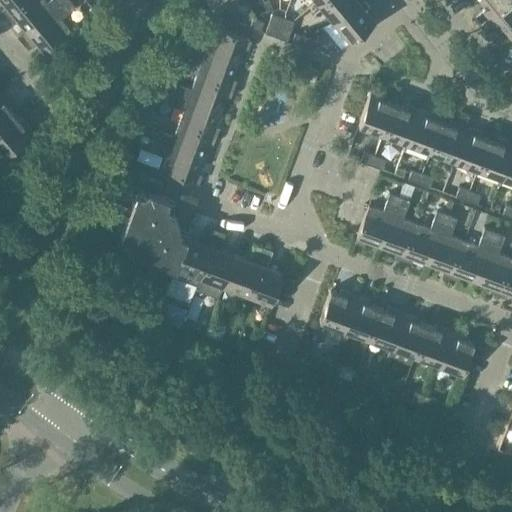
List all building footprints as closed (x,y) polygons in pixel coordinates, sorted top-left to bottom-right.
[(0,0),(10,13),(26,0),(0,0)] [(26,0),(10,13),(27,33),(65,0),(48,0),(47,2),(45,0),(26,0)] [(70,0),(65,0),(27,33),(43,53),(70,30),(61,18),(75,6),(70,0)] [(209,0),(218,10),(230,0),(209,0)] [(318,0),(317,1),(333,20),(357,0),(318,0)] [(362,0),(357,0),(333,20),(350,41),(374,20),(368,12),(371,10),(362,0)] [(474,14),(480,22),(506,0),(481,0),(486,4),(474,14)] [(498,20),(511,36),(511,35),(511,0),(506,0),(480,22),(487,30),(498,20)] [(268,23),(278,26),(281,17),(272,14),(268,23)] [(249,27),(260,31),(264,21),(253,18),(249,27)] [(281,28),(290,31),(294,22),(284,18),(281,28)] [(265,32),(274,36),(278,26),(268,23),(265,32)] [(191,34),(187,44),(238,63),(247,38),(214,26),(209,41),(191,34)] [(290,31),(281,28),(277,37),(287,40),(290,31)] [(291,42),(302,46),(305,37),(295,33),(291,42)] [(305,37),(302,46),(313,50),(316,41),(305,37)] [(201,61),(196,74),(230,87),(238,63),(187,44),(183,54),(201,61)] [(314,82),(318,70),(304,64),(299,77),(314,82)] [(173,81),(170,92),(221,110),(230,87),(196,74),(191,88),(173,81)] [(0,123),(13,113),(7,106),(10,103),(0,91),(0,123)] [(358,124),(383,133),(394,103),(385,100),(386,97),(370,91),(358,124)] [(184,108),(179,122),(212,134),(221,110),(170,92),(166,102),(184,108)] [(383,133),(406,142),(419,109),(404,103),(402,106),(394,103),(383,133)] [(406,142),(430,151),(441,121),(432,117),(434,114),(419,109),(406,142)] [(13,113),(0,123),(0,146),(5,153),(33,131),(22,118),(19,120),(13,113)] [(430,151),(454,159),(466,126),(451,120),(450,124),(441,121),(430,151)] [(156,129),(152,139),(203,158),(212,134),(179,122),(174,135),(156,129)] [(454,159),(478,168),(489,138),(480,135),(481,132),(466,126),(454,159)] [(478,168),(501,177),(511,149),(511,143),(499,138),(497,141),(489,138),(478,168)] [(203,158),(152,139),(148,149),(166,155),(161,170),(194,182),(203,158)] [(511,149),(501,177),(511,181),(511,149)] [(360,161),(371,165),(375,156),(364,152),(360,161)] [(375,156),(371,165),(382,169),(385,160),(375,156)] [(408,179),(419,183),(422,173),(411,169),(408,179)] [(161,265),(174,270),(187,236),(179,234),(181,228),(172,224),(168,216),(171,207),(166,205),(169,197),(159,193),(163,181),(140,173),(130,198),(134,199),(117,245),(162,262),(161,265)] [(422,173),(419,183),(429,187),(433,177),(422,173)] [(455,196),(466,200),(469,191),(459,187),(455,196)] [(469,191),(466,200),(477,204),(480,195),(469,191)] [(399,196),(389,192),(383,210),(368,204),(356,238),(380,247),(399,196)] [(409,199),(399,196),(380,247),(404,255),(416,222),(403,217),(409,199)] [(502,214),(511,217),(511,206),(506,204),(502,214)] [(404,255),(428,264),(446,213),(436,209),(430,227),(416,222),(404,255)] [(428,264),(451,273),(464,240),(450,235),(457,217),(446,213),(428,264)] [(203,237),(212,241),(216,230),(207,226),(203,237)] [(451,273),(475,282),(494,231),(484,227),(477,245),(464,240),(451,273)] [(216,230),(212,241),(221,244),(225,233),(216,230)] [(475,282),(499,291),(511,257),(498,252),(504,235),(494,231),(475,282)] [(191,272),(199,275),(210,245),(187,236),(174,270),(189,275),(191,272)] [(250,255),(259,258),(263,247),(254,244),(250,255)] [(207,282),(222,287),(234,254),(210,245),(199,275),(208,279),(207,282)] [(263,247),(259,258),(268,262),(272,251),(263,247)] [(238,290),(246,293),(258,263),(234,254),(222,287),(237,293),(238,290)] [(499,291),(511,295),(511,257),(499,291)] [(258,263),(246,293),(255,296),(254,299),(270,305),(282,272),(258,263)] [(319,319),(343,328),(356,295),(341,289),(340,293),(330,289),(319,319)] [(343,328),(367,337),(378,307),(370,304),(371,301),(356,295),(343,328)] [(187,309),(163,301),(157,319),(180,327),(184,316),(187,309)] [(367,337),(391,346),(403,313),(388,307),(387,310),(378,307),(367,337)] [(391,346),(415,355),(426,325),(417,321),(418,318),(403,313),(391,346)] [(415,355),(438,363),(450,330),(435,325),(434,328),(426,325),(415,355)] [(450,330),(438,363),(463,372),(474,342),(464,339),(465,336),(450,330)] [(317,366),(328,370),(332,360),(321,356),(317,366)] [(332,360),(328,370),(339,374),(343,364),(332,360)] [(365,383),(376,387),(379,378),(368,374),(365,383)] [(379,378),(376,387),(386,391),(390,382),(379,378)] [(412,400),(423,404),(426,395),(415,391),(412,400)] [(423,404),(434,408),(437,399),(426,395),(423,404)]
